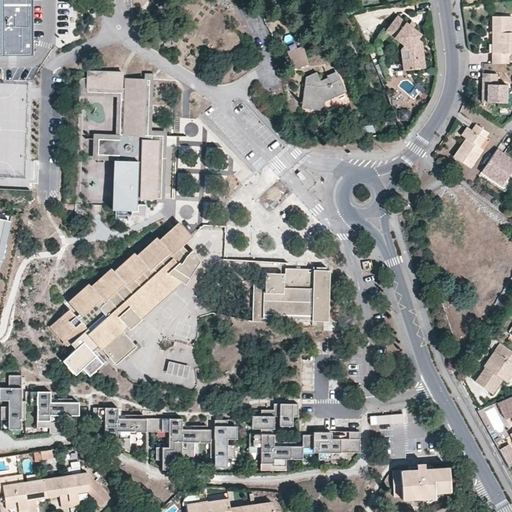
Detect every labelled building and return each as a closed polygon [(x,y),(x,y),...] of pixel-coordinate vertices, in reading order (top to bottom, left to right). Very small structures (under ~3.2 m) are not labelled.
[(28,0),(0,0),(0,53),(29,54),(28,0)] [(508,54),(511,54),(511,16),(493,16),(493,33),(495,33),(495,53),(492,53),(492,64),(508,65),(508,54)] [(386,32),(403,47),(408,51),(411,72),(425,69),(422,44),(418,40),(421,36),(412,30),(411,32),(404,27),(406,25),(398,18),(386,32)] [(412,30),(415,27),(408,22),(406,25),(404,27),(411,32),(412,30)] [(303,39),(287,44),(293,63),(308,59),(303,39)] [(403,47),(401,51),(404,73),(411,72),(408,51),(403,47)] [(328,71),(321,73),(317,66),(306,71),(301,99),(321,103),(322,93),(344,83),(337,68),(328,71)] [(118,151),(118,153),(121,155),(119,211),(125,210),(144,211),(144,193),(148,194),(148,196),(154,196),(161,196),(162,160),(162,140),(151,139),(151,134),(151,123),(152,78),(148,78),(127,78),(127,87),(122,87),(123,70),(89,70),(89,75),(80,75),(80,80),(88,79),(88,94),(119,95),(121,95),(121,136),(121,142),(119,144),(118,146),(118,149),(118,151)] [(169,134),(169,129),(155,128),(155,111),(156,71),(148,72),(148,78),(152,78),(151,123),(151,134),(167,134),(169,134)] [(121,142),(121,136),(121,95),(119,95),(88,94),(88,79),(80,80),(79,99),(118,100),(118,146),(119,144),(121,142)] [(344,83),(322,93),(321,103),(323,103),(325,94),(345,86),(344,83)] [(486,86),(486,103),(497,103),(506,103),(506,99),(505,86),(496,86),(486,86)] [(482,150),(480,148),(487,137),(489,133),(476,124),(472,131),(467,128),(461,137),(466,140),(454,157),(470,169),(482,150)] [(165,171),(167,134),(151,134),(151,139),(162,140),(162,160),(161,196),(154,196),(154,202),(164,202),(165,171)] [(490,140),(487,137),(480,148),(482,150),(490,140)] [(125,210),(119,211),(121,155),(118,153),(118,151),(118,149),(116,177),(116,207),(116,215),(125,215),(125,210)] [(511,158),(498,149),(482,172),(502,186),(511,172),(511,158)] [(0,263),(9,221),(0,219),(0,263)] [(136,254),(115,272),(113,270),(93,287),(90,284),(69,302),(82,317),(79,319),(70,309),(51,326),(69,345),(88,329),(91,332),(89,335),(99,347),(101,347),(117,364),(138,346),(121,327),(126,323),(132,329),(147,316),(136,304),(171,271),(182,284),(185,287),(200,263),(196,251),(195,251),(191,255),(183,247),(188,243),(193,239),(181,224),(161,241),(159,239),(138,257),(136,254)] [(188,243),(183,247),(191,255),(195,251),(188,243)] [(329,322),(330,272),(312,272),(312,270),(286,269),(286,274),(285,288),(313,289),(312,322),(329,322)] [(136,304),(147,316),(182,284),(171,271),(136,304)] [(253,321),(312,322),(313,289),(285,288),(286,274),(255,273),(253,321)] [(96,354),(99,347),(89,335),(79,344),(83,350),(72,359),(83,370),(89,365),(96,373),(105,364),(96,354)] [(503,377),(502,376),(504,372),(511,362),(511,350),(505,345),(499,353),(494,350),(483,365),(485,366),(476,380),(483,385),(493,392),(503,377)] [(173,358),(168,373),(189,380),(193,365),(173,358)] [(503,377),(507,380),(511,372),(511,362),(504,372),(502,376),(503,377)] [(27,421),(27,405),(37,405),(37,428),(50,428),(50,434),(63,434),(63,416),(79,416),(79,403),(51,403),(51,392),(26,392),(26,402),(22,402),(22,376),(9,376),(9,388),(0,388),(0,401),(8,401),(8,406),(1,406),(1,420),(7,420),(7,430),(24,430),(24,421),(27,421)] [(511,394),(497,401),(505,417),(511,413),(511,430),(509,432),(511,436),(511,394)] [(262,417),(253,417),(253,429),(261,429),(261,435),(250,435),(250,452),(262,452),(261,471),(287,471),(287,460),(304,460),(304,449),(314,449),(314,454),(319,454),(319,461),(332,461),(332,453),(361,453),(361,431),(329,431),(329,433),(314,432),(314,435),(303,435),(303,447),(275,447),(275,435),(270,435),(270,430),(275,430),(275,417),(280,417),(280,427),(293,427),(294,417),(298,417),(298,404),(274,404),(274,410),(262,410),(262,417)] [(165,433),(169,433),(169,448),(156,447),(156,460),(163,461),(163,470),(182,471),(182,461),(194,461),(194,443),(211,443),(211,431),(183,430),(183,419),(119,419),(119,408),(93,408),(93,413),(98,413),(98,416),(105,423),(105,438),(115,438),(115,450),(131,450),(131,433),(157,433),(157,437),(165,437),(165,433)] [(403,423),(403,414),(370,415),(370,425),(403,423)] [(235,445),(229,445),(229,440),(238,440),(238,426),(228,426),(228,421),(215,420),(215,440),(212,440),(211,457),(216,457),(216,466),(227,467),(227,457),(235,458),(235,445)] [(500,450),(509,467),(511,465),(511,450),(509,445),(500,450)] [(52,459),(51,450),(40,452),(41,461),(52,459)] [(77,450),(68,453),(70,460),(79,458),(77,450)] [(404,497),(404,501),(437,499),(437,494),(453,493),(451,468),(427,469),(427,464),(418,465),(418,470),(393,471),(394,498),(404,497)] [(69,506),(78,505),(76,491),(89,489),(86,473),(65,476),(69,506)] [(44,480),(47,496),(59,494),(61,507),(69,506),(65,476),(44,480)] [(47,496),(44,480),(23,483),(27,511),(33,511),(36,511),(34,498),(47,496)] [(27,511),(23,483),(2,487),(3,491),(5,502),(17,500),(18,511),(27,511)] [(230,511),(230,509),(228,499),(207,502),(208,511),(230,511)] [(186,505),(187,511),(208,511),(207,502),(186,505)] [(273,511),(272,502),(251,505),(251,511),(273,511)]
